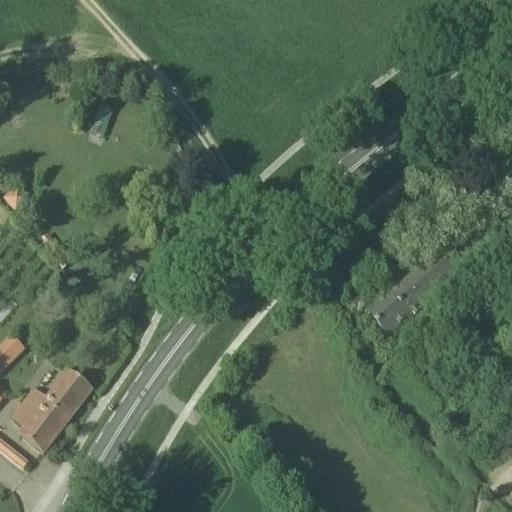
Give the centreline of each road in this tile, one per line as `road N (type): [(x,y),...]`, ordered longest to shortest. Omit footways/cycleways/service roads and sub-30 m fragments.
road 1 (primary): [(72,511),(161,366),(223,290),(358,164),(511,51)]
road 2 (track): [(282,229),(238,197),(144,62)]
road 3 (track): [(0,72),(144,62)]
